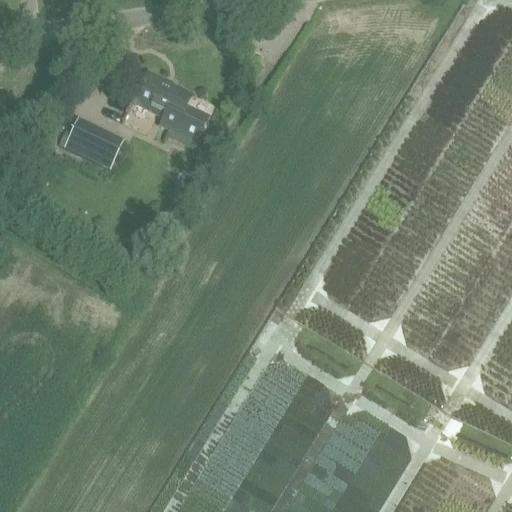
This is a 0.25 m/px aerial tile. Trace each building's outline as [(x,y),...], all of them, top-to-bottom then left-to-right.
[(207,121),(185,110),(190,100),(163,86),(163,85),(148,77),(134,106),(173,125),(169,134),(195,146),(207,121)] [(124,141),(78,120),(71,135),(64,151),(110,172),(124,141)] [(66,133),(58,148),(64,151),(71,135),(66,133)] [(215,146),(204,164),(217,172),(227,153),(215,146)] [(40,165),(25,194),(38,201),(47,184),(42,182),(49,170),(40,165)]
